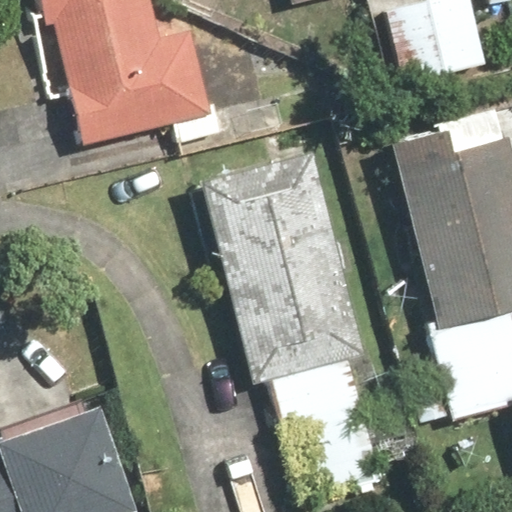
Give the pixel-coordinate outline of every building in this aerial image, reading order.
[(197,64),(180,69),(170,29),(145,36),(136,0),(18,0),(24,28),(38,26),(60,148),(154,124),(160,145),(213,131),(197,64)] [(475,57),(456,0),(421,0),(380,13),(402,81),(475,57)] [(511,246),(469,108),(361,142),(420,333),(490,311),(511,304),(511,246)] [(286,145),(171,178),(231,386),(242,383),(330,358),(345,353),(286,145)] [(511,383),(490,313),(421,334),(409,338),(423,384),(396,393),(406,424),(431,416),(433,423),(489,406),(511,488),(511,383)] [(364,479),(330,358),(242,383),(276,504),(364,479)] [(0,511),(97,511),(59,406),(0,427),(0,511)]
